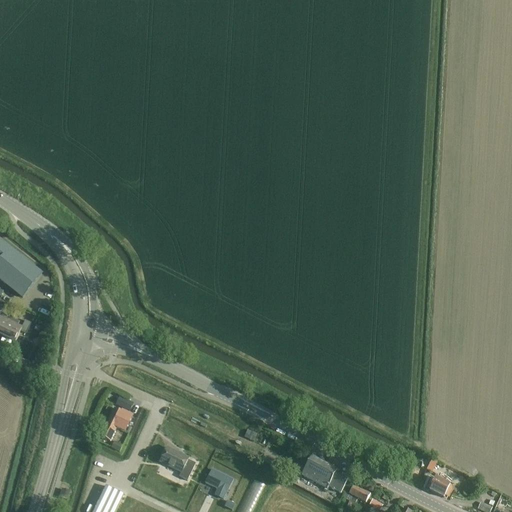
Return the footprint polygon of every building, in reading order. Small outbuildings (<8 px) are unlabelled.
[(0,282),(21,300),(42,275),(0,240),(0,282)] [(0,309),(0,338),(2,339),(12,319),(0,314),(2,311),(0,309)] [(2,339),(0,343),(0,349),(7,353),(12,344),(14,345),(20,333),(26,336),(31,324),(25,321),(21,330),(18,328),(17,328),(19,324),(19,322),(12,319),(2,339)] [(22,360),(17,372),(24,375),(29,363),(22,360)] [(122,399),(119,406),(126,409),(129,402),(122,399)] [(114,409),(107,424),(110,426),(115,428),(116,429),(117,429),(121,431),(122,431),(125,433),(132,418),(129,416),(114,409)] [(107,424),(100,438),(110,443),(117,429),(116,429),(115,428),(110,426),(107,424)] [(120,453),(123,446),(114,442),(111,449),(120,453)] [(167,448),(160,464),(180,474),(178,478),(187,482),(195,465),(188,461),(189,459),(167,448)] [(265,455),(262,461),(273,467),(278,469),(281,463),(276,461),(265,455)] [(341,495),(349,480),(336,473),(337,471),(311,458),(301,477),(327,491),(328,488),(341,495)] [(432,460),(426,471),(431,474),(437,463),(432,460)] [(212,471),(205,485),(218,491),(215,497),(224,502),(234,482),(212,471)] [(447,498),(450,492),(452,489),(429,477),(426,482),(432,485),(428,492),(444,499),(445,497),(447,498)] [(253,480),(237,511),(252,511),(265,486),(253,480)] [(115,511),(123,496),(106,488),(93,511),(115,511)] [(370,496),(353,488),(349,496),(347,495),(344,500),(349,503),(347,507),(346,509),(351,511),(357,500),(365,504),(370,496)] [(67,502),(70,494),(63,491),(60,500),(67,502)] [(372,500),(369,507),(378,511),(379,511),(383,506),(372,500)] [(228,503),(225,509),(231,511),(232,511),(236,506),(228,503)] [(480,503),(477,510),(480,511),(490,511),(492,509),(480,503)]
